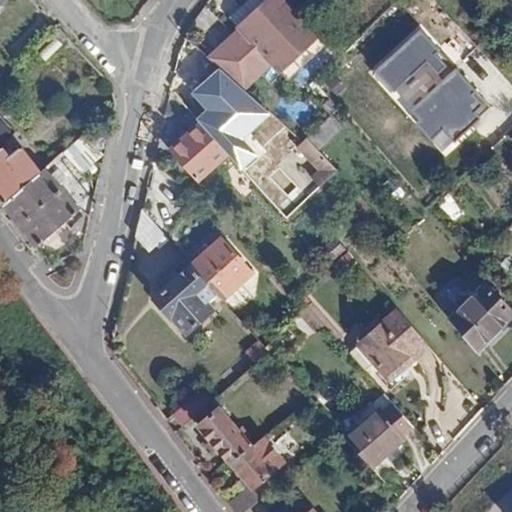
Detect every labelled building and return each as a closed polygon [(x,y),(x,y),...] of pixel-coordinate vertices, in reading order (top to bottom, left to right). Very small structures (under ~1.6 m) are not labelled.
[(242,26),(224,42),(254,74),(271,57),(282,68),(319,32),(288,0),(262,0),(239,22),(242,26)] [(262,0),(248,0),(233,14),(239,22),(262,0)] [(491,107),(417,28),(370,71),(444,150),(491,107)] [(288,75),(327,40),(319,32),(282,68),(288,75)] [(224,42),(209,57),(220,67),(241,86),(254,74),(224,42)] [(220,67),(192,93),(207,110),(199,120),(226,151),(242,167),(258,155),(243,140),(271,113),(241,86),(220,67)] [(199,120),(169,147),(196,178),(226,151),(199,120)] [(333,168),(314,146),(311,144),(302,152),(317,169),(309,176),(316,184),(318,183),(333,168)] [(2,145),(0,147),(0,197),(5,204),(41,171),(23,146),(10,156),(2,145)] [(41,171),(5,204),(37,247),(82,205),(47,166),(41,171)] [(143,209),(137,235),(149,249),(157,243),(160,247),(170,239),(143,209)] [(220,236),(190,262),(215,290),(220,296),(250,269),(220,236)] [(215,290),(190,262),(177,273),(168,282),(152,296),(183,331),(211,307),(205,299),(215,290)] [(168,282),(177,273),(170,266),(162,274),(168,282)] [(287,283),(296,294),(311,281),(301,269),(287,283)] [(447,315),(474,347),(511,313),(511,308),(488,281),(447,315)] [(389,379),(428,344),(399,311),(359,346),(389,379)] [(247,348),(258,361),(269,352),(263,345),(258,338),(247,348)] [(232,364),(243,376),(258,361),(247,348),(232,364)] [(205,388),(176,410),(183,419),(211,396),(205,388)] [(203,425),(235,464),(256,446),(224,407),(203,425)] [(362,427),(386,455),(404,438),(381,411),(362,427)] [(347,440),(371,468),(386,455),(362,427),(347,440)] [(256,446),(235,464),(255,489),(289,461),(267,436),(256,446)] [(237,511),(243,511),(259,500),(266,495),(262,490),(254,496),(248,489),(230,503),(237,511)] [(243,511),(267,511),(259,500),(243,511)]
